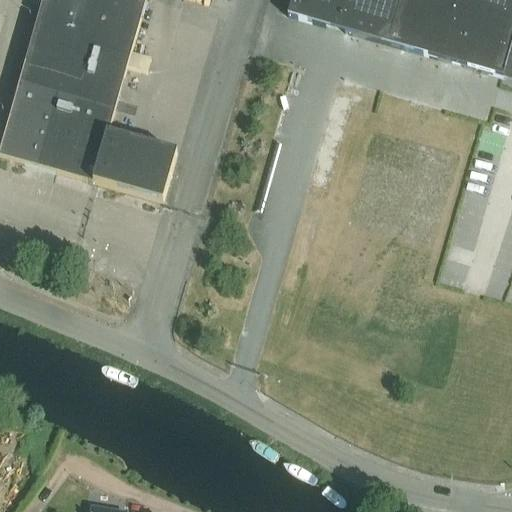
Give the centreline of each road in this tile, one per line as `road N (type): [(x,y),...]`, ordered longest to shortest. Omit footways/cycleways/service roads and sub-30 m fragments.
road 1 (unknown): [(223,400),(312,84),(326,60),(348,57),(511,101)]
road 2 (unclassified): [(456,506),(343,467),(197,385),(0,300)]
road 3 (unknown): [(251,0),(167,244)]
road 4 (unknown): [(167,244),(0,185)]
road 5 (unknown): [(511,143),(470,283)]
road 6 (unclassified): [(172,511),(53,451)]
